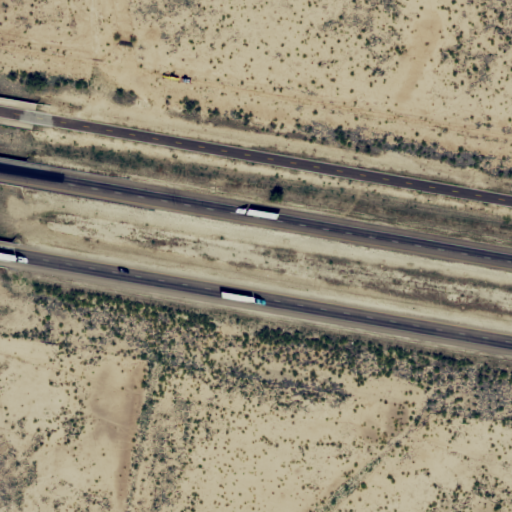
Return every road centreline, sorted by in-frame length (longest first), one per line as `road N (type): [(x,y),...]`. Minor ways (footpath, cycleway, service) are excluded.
road 1 (motorway): [(34,258),(511,343)]
road 2 (motorway): [(511,257),(42,176)]
road 3 (tertiary): [(511,203),(44,122)]
